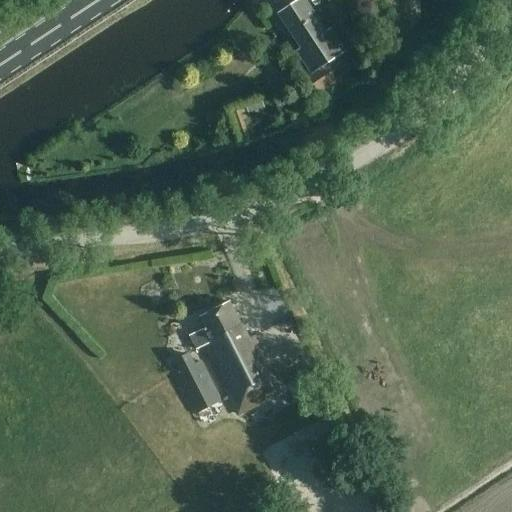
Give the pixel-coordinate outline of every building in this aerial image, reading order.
[(303,0),(301,0),(280,14),(306,54),(302,57),(312,72),(344,51),(329,29),(325,32),(303,0)] [(362,9),(377,31),(389,22),(374,1),(362,9)] [(347,35),(358,52),(370,44),(359,27),(347,35)] [(262,99),(244,104),(245,105),(247,111),(247,113),(264,108),(262,99)] [(238,107),(230,110),(239,139),(247,137),(240,114),(238,107)] [(249,339),(230,302),(200,317),(205,328),(190,335),(197,349),(203,346),(238,414),(285,390),(278,375),(272,378),(266,366),(272,363),(257,335),(249,339)] [(176,374),(190,402),(195,413),(222,400),(216,390),(202,361),(195,364),(190,353),(176,359),(182,371),(176,374)] [(310,401),(317,418),(338,410),(330,393),(310,401)]
